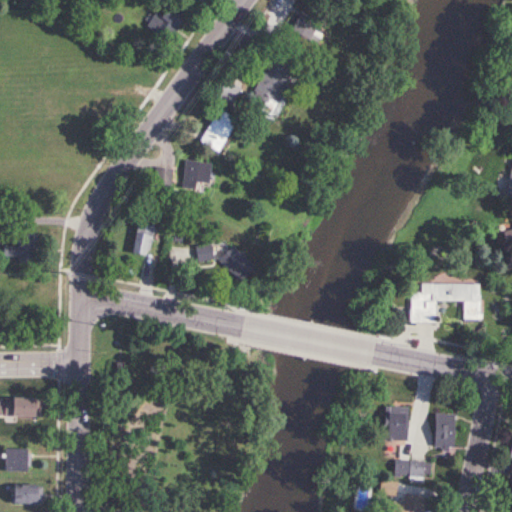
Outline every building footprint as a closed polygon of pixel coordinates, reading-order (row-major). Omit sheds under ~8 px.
[(309,39),(325,12),(305,0),(289,27),(309,39)] [(182,22),(166,4),(145,21),(161,39),(182,22)] [(291,70),(267,59),(249,96),(273,108),(291,70)] [(215,95),(231,105),(240,89),(224,80),(215,95)] [(217,152),(233,117),(214,109),(198,144),(217,152)] [(206,189),(206,161),(180,161),(180,189),(206,189)] [(151,186),(169,188),(171,169),(153,167),(151,186)] [(131,254),(150,254),(150,225),(131,225),(131,254)] [(511,254),(511,228),(499,230),(502,255),(511,254)] [(32,235),(13,235),(13,245),(0,245),(0,261),(32,261),(32,235)] [(192,246),(194,262),(211,260),(209,243),(192,246)] [(214,260),(236,282),(251,267),(228,245),(214,260)] [(478,283),(417,283),(417,292),(408,292),(408,322),(433,322),(433,301),(462,301),(462,319),(477,319),(478,283)] [(0,415),(36,416),(37,397),(0,396),(0,398),(0,415)] [(404,440),(404,406),(382,406),(382,440),(404,440)] [(432,449),(453,449),(453,413),(432,413),(432,449)] [(3,472),(26,472),(26,448),(3,448),(3,472)] [(428,461),(392,461),(392,477),(428,477),(428,461)] [(378,495),(392,495),(392,485),(378,485),(378,495)] [(8,503),(38,503),(38,486),(8,486),(8,503)] [(420,511),(420,495),(401,495),(401,501),(389,501),(388,511),(420,511)]
